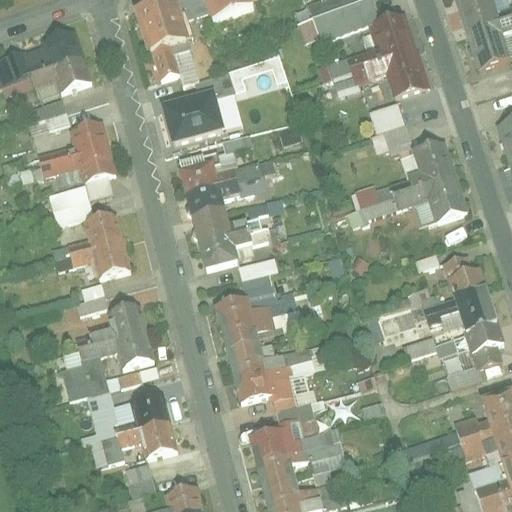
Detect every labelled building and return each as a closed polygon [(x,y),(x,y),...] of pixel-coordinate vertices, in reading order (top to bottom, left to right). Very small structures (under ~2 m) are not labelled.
[(183,28),(208,20),(201,0),(173,0),(130,14),(154,89),(198,75),(183,28)] [(255,11),(251,0),(201,0),(208,20),(210,26),(255,11)] [(494,0),(453,0),(477,74),(511,63),(504,41),(511,38),(511,15),(500,19),(494,0)] [(355,3),(293,27),(303,52),(365,28),(355,3)] [(429,93),(405,19),(371,30),(379,55),(346,66),(354,92),(387,81),(394,104),(429,93)] [(95,89),(77,36),(0,61),(0,85),(5,101),(53,85),(58,101),(95,89)] [(229,97),(241,93),(236,73),(224,77),(229,97)] [(213,97),(161,112),(173,152),(225,137),(213,97)] [(28,139),(66,128),(59,104),(21,115),(28,139)] [(371,137),(400,131),(395,107),(366,114),(371,137)] [(511,125),(497,130),(511,177),(511,125)] [(116,183),(101,126),(71,134),(76,153),(55,159),(60,180),(83,174),(87,190),(116,183)] [(471,219),(447,144),(413,156),(421,181),(388,192),(396,217),(429,207),(436,230),(471,219)] [(256,167),(257,178),(272,176),(271,165),(256,167)] [(215,170),(179,178),(203,276),(239,267),(236,255),(252,250),(246,226),(231,229),(226,207),(241,204),(234,177),(218,181),(215,170)] [(247,223),(280,214),(277,202),(244,211),(247,223)] [(132,276),(117,219),(87,227),(92,247),(71,252),(76,273),(99,267),(103,284),(132,276)] [(267,277),(274,276),(272,263),(236,268),(241,303),(270,299),(267,277)] [(505,349),(481,275),(446,286),(454,311),(421,322),(430,348),(462,337),(470,360),(505,349)] [(251,305),(215,314),(239,411),(275,402),(272,390),(288,386),(282,361),(267,365),(262,342),(276,339),(270,312),(254,316),(251,305)] [(150,367),(136,313),(103,321),(117,375),(150,367)] [(361,320),(363,346),(378,345),(376,319),(361,320)] [(511,511),(511,395),(481,406),(486,419),(455,429),(467,466),(495,457),(505,487),(476,496),(481,511),(511,511)] [(177,456),(161,400),(133,408),(149,464),(177,456)] [(285,435),(249,443),(266,511),(321,511),(317,491),(302,494),(296,472),(311,469),(304,442),(288,446),(285,435)] [(144,467),(121,473),(129,502),(152,496),(144,467)] [(207,511),(201,489),(164,499),(167,511),(207,511)]
